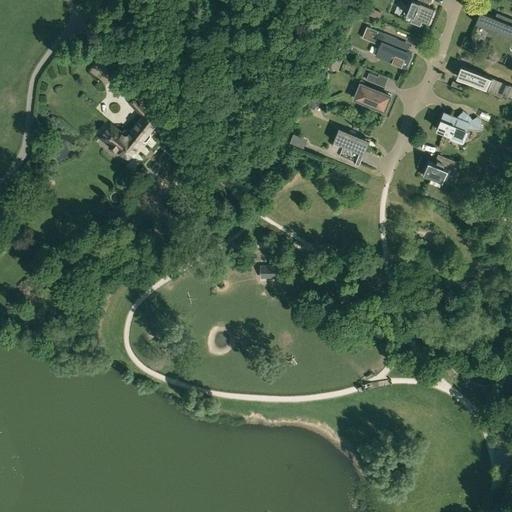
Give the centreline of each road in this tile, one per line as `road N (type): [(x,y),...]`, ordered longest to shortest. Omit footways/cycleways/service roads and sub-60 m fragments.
road 1 (residential): [(0,189),(22,154),(38,72),(80,20),(68,0)]
road 2 (residential): [(388,181),(461,0)]
